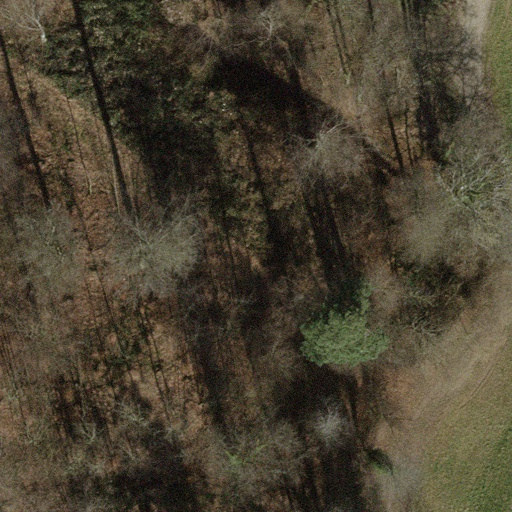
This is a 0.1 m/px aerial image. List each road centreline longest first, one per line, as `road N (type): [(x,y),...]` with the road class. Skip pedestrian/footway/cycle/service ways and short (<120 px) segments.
road 1 (track): [(392,511),(409,442),(501,319),(511,263)]
road 2 (track): [(511,217),(481,71),(487,0)]
road 3 (track): [(350,0),(481,71)]
